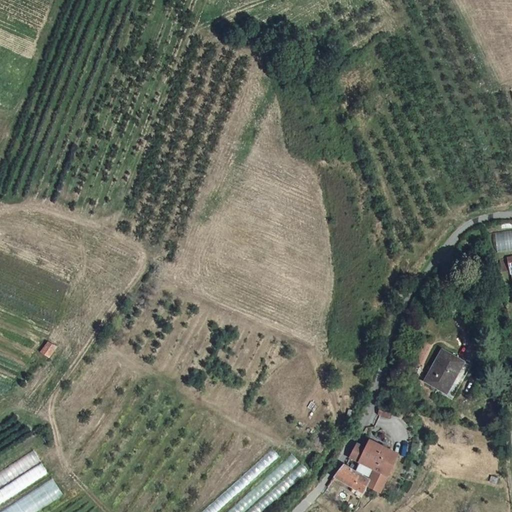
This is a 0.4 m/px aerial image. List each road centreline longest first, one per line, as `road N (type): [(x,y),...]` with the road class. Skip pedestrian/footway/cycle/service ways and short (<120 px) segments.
road 1 (track): [(107,511),(62,463),(51,401),(138,274),(142,254),(66,214),(26,205),(0,212)]
road 2 (unclassified): [(511,214),(457,234),(410,295),(364,415),(301,511)]
